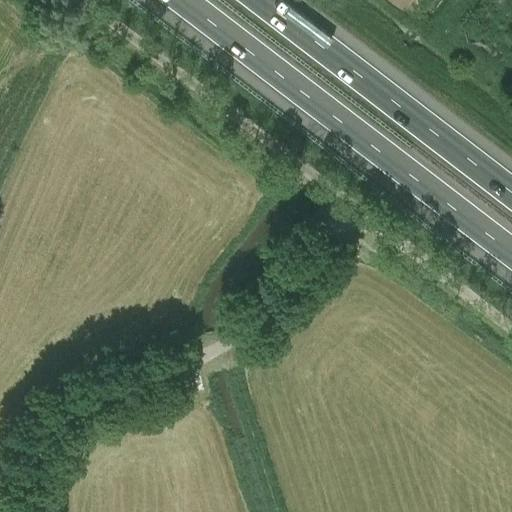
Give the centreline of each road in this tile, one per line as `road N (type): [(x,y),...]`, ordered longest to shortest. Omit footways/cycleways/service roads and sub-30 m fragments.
road 1 (unclassified): [(353,207),(239,336),(74,402),(49,422),(26,473),(21,511)]
road 2 (motorway): [(182,0),(511,252)]
road 3 (unclassified): [(353,207),(83,0)]
road 4 (motorway): [(511,195),(257,0)]
road 5 (unclassified): [(511,329),(353,207)]
